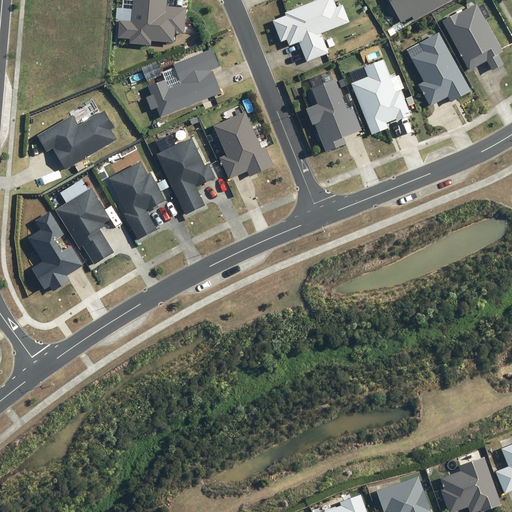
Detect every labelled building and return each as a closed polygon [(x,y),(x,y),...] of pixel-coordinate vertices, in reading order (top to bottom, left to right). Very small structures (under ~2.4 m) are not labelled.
[(164,0),(136,0),(134,24),(121,23),(119,39),(131,40),(130,43),(150,46),(151,40),(173,42),(174,34),(183,35),(187,10),(163,8),(164,0)] [(293,6),(294,9),(284,13),(285,16),(272,21),(282,45),(287,43),(288,47),(300,42),(307,61),(327,53),(319,33),(348,22),(342,8),(336,10),(331,0),(321,0),(305,7),(303,2),(293,6)] [(389,0),(401,24),(414,17),(415,20),(453,0),(389,0)] [(476,8),(446,25),(472,70),(479,66),(487,81),(499,74),(497,71),(507,65),(501,55),(504,51),(485,19),(489,17),(484,8),(478,11),(476,8)] [(439,31),(416,44),(420,51),(409,57),(422,80),(415,84),(429,109),(448,98),(452,103),(473,92),(439,31)] [(35,45),(35,54),(55,55),(55,45),(35,45)] [(213,46),(171,63),(179,83),(168,87),(166,81),(150,87),(154,97),(147,99),(152,110),(159,108),(163,116),(219,94),(211,73),(222,68),(213,46)] [(384,60),(365,68),(369,78),(352,85),(371,134),(386,128),(383,122),(397,116),(398,118),(409,114),(400,91),(395,91),(384,62),(384,60)] [(42,80),(32,80),(32,100),(42,101),(42,80)] [(336,80),(310,89),(315,103),(304,107),(312,127),(315,126),(326,155),(349,146),(346,139),(362,133),(352,108),(348,112),(336,80)] [(73,116),(35,137),(45,156),(53,152),(63,170),(116,142),(110,130),(115,128),(104,109),(77,123),(73,116)] [(245,111),(210,126),(224,156),(220,157),(229,178),(250,168),(253,175),(274,166),(266,147),(262,149),(245,111)] [(192,139),(157,155),(186,216),(208,206),(200,188),(217,180),(210,164),(205,166),(192,139)] [(141,161),(107,180),(127,214),(125,215),(139,238),(156,228),(149,215),(162,208),(160,205),(167,201),(151,174),(149,175),(141,161)] [(92,190),(57,211),(80,248),(84,245),(96,264),(115,253),(102,231),(107,228),(105,224),(111,220),(92,190)] [(51,212),(35,221),(41,230),(28,238),(42,262),(31,268),(44,291),(50,287),(53,292),(71,282),(67,275),(82,266),(72,248),(63,253),(56,240),(64,235),(51,212)] [(496,472),(505,494),(511,491),(511,445),(502,449),(509,467),(496,472)] [(482,511),(502,505),(485,457),(460,466),(462,471),(441,479),(445,489),(442,490),(449,511),(457,511),(469,508),(470,511),(478,511),(481,511),(482,511)] [(431,511),(420,478),(377,492),(383,511),(431,511)] [(365,511),(359,495),(339,503),(339,505),(321,511),(320,511),(365,511)]
